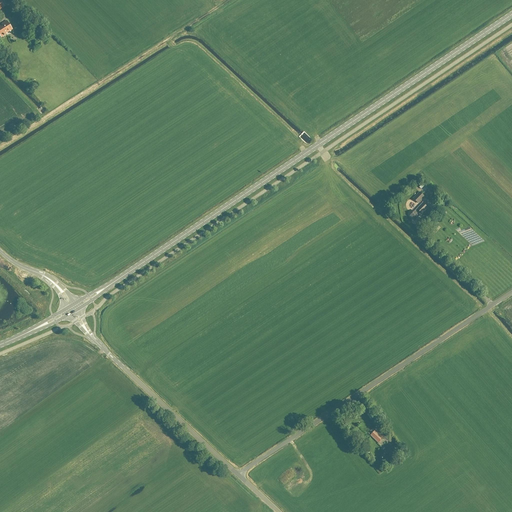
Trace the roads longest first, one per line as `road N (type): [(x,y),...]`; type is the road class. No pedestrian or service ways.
road 1 (secondary): [(511,12),(109,284)]
road 2 (unclassified): [(238,475),(511,292)]
road 3 (track): [(0,146),(216,9)]
road 4 (unclassified): [(238,475),(95,340)]
